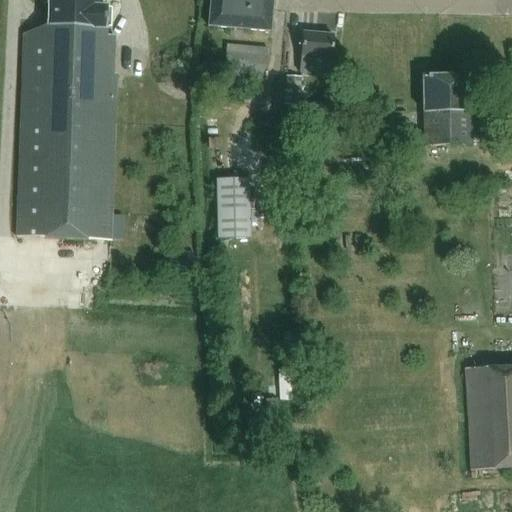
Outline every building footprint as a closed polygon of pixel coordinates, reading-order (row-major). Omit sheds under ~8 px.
[(111,241),(117,75),(112,75),(114,37),(106,37),(107,7),(97,7),(97,0),(48,0),(47,28),(26,36),(18,238),(111,241)] [(270,32),(273,0),(210,0),(208,27),(270,32)] [(330,77),(333,36),(302,33),(300,63),(299,74),(330,77)] [(251,46),(251,66),(268,67),(268,47),(251,46)] [(298,80),(283,78),(280,106),(295,108),(298,80)] [(424,147),(472,146),(471,78),(423,78),(424,147)] [(322,105),(321,126),(335,127),(336,106),(322,105)] [(246,181),(213,182),(215,241),(248,240),(246,181)] [(163,253),(163,273),(194,273),(194,253),(163,253)] [(470,472),(511,470),(511,367),(465,370),(470,472)] [(267,418),(278,417),(277,399),(266,400),(267,418)]
